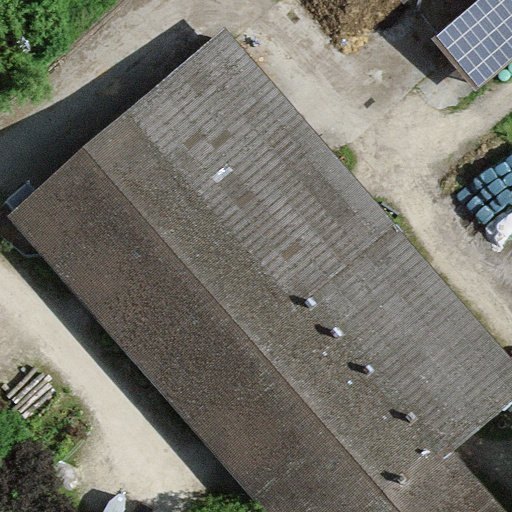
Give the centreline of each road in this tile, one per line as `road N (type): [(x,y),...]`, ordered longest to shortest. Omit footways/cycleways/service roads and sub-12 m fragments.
road 1 (track): [(511,87),(405,178),(254,0)]
road 2 (track): [(174,0),(0,149)]
